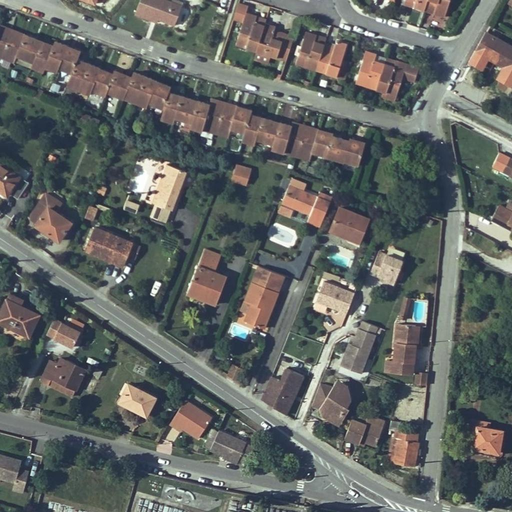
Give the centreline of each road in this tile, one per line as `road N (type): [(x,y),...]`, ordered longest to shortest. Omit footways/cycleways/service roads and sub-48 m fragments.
road 1 (residential): [(35,6),(287,92),(394,124),(431,126)]
road 2 (residential): [(427,508),(453,211),(452,182),(431,126)]
road 3 (tertiary): [(0,418),(316,489),(363,486)]
road 4 (secondary): [(0,238),(245,406)]
road 5 (residential): [(293,438),(331,339),(353,325),(368,284)]
road 6 (residential): [(314,246),(245,406)]
road 7 (residential): [(340,0),(362,22),(457,55)]
